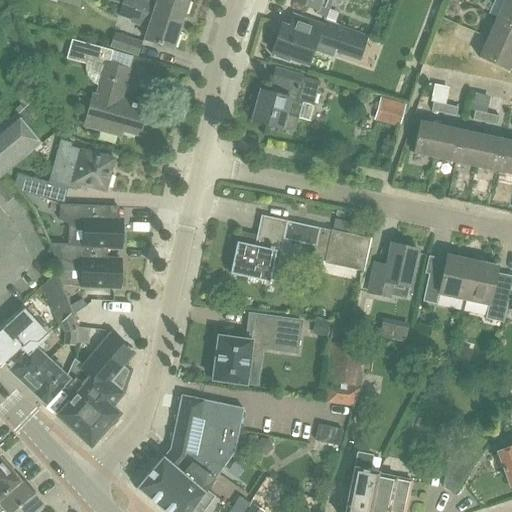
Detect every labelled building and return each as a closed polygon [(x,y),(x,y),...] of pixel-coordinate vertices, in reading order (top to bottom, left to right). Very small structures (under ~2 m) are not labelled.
[(110,0),(122,4),(181,23),(188,0),(157,0),(157,1),(155,0),(110,0)] [(293,0),(316,8),(315,12),(325,16),(331,0),(293,0)] [(504,0),(496,18),(511,25),(511,2),(507,0),(504,0)] [(173,48),(181,23),(122,4),(118,14),(132,19),(131,22),(148,27),(145,39),(173,48)] [(359,59),(367,35),(326,21),(324,25),(301,17),(296,30),(282,25),(273,51),(308,63),(314,44),(359,59)] [(511,25),(496,18),(487,37),(511,48),(511,25)] [(386,26),(373,22),(369,35),(381,40),(386,26)] [(138,56),(143,41),(114,31),(109,46),(138,56)] [(508,70),(511,60),(511,48),(487,37),(479,57),(508,70)] [(139,134),(146,108),(136,106),(137,103),(121,99),(129,69),(108,64),(112,50),(71,39),(66,58),(85,63),(85,67),(86,72),(87,76),(90,80),(94,83),(97,85),(95,92),(93,92),(85,125),(121,135),(123,129),(139,134)] [(309,120),(320,81),(302,76),(275,68),(271,80),(273,81),(270,92),(261,89),(253,120),(281,128),(285,113),(309,120)] [(455,103),(458,86),(442,84),(440,101),(455,103)] [(381,95),(373,118),(398,126),(405,103),(381,95)] [(432,110),(442,114),(446,103),(433,101),(432,110)] [(458,107),(446,103),(442,114),(456,116),(458,107)] [(471,120),(485,123),(486,113),(474,110),(471,120)] [(499,116),(486,113),(485,123),(497,125),(499,116)] [(0,126),(0,177),(42,143),(15,114),(0,126)] [(413,152),(434,157),(441,125),(420,120),(413,152)] [(462,130),(441,125),(434,157),(455,161),(462,130)] [(462,130),(455,161),(475,166),(482,134),(462,130)] [(503,139),(482,134),(475,166),(496,170),(503,139)] [(106,191),(115,158),(72,146),(73,142),(60,138),(48,182),(77,190),(79,184),(106,191)] [(511,173),(511,140),(503,139),(496,170),(511,173)] [(45,181),(17,174),(14,186),(18,190),(40,197),(45,181)] [(60,205),(59,219),(78,225),(82,225),(81,245),(81,248),(106,248),(121,249),(122,221),(107,220),(108,206),(60,205)] [(364,269),(370,238),(261,214),(256,235),(240,231),(231,272),(269,280),(272,263),(278,264),(284,238),(315,245),(312,258),(364,269)] [(410,286),(418,248),(392,243),(386,270),(374,267),(368,291),(390,296),(393,283),(410,286)] [(81,245),(49,244),(57,262),(76,268),(80,268),(80,290),(119,291),(120,261),(106,260),(106,248),(81,248),(81,245)] [(439,293),(464,298),(472,260),(473,255),(459,252),(457,257),(447,254),(444,267),(441,267),(439,275),(429,272),(422,301),(437,304),(439,293)] [(497,265),(472,260),(464,298),(488,304),(485,318),(503,321),(509,294),(497,291),(500,277),(495,276),(497,265)] [(42,286),(57,325),(71,313),(55,274),(42,286)] [(5,361),(25,343),(33,350),(45,339),(45,338),(49,335),(24,308),(0,330),(0,362),(1,364),(5,361)] [(363,312),(354,309),(351,322),(360,324),(363,312)] [(61,322),(65,332),(77,327),(71,313),(61,322)] [(218,335),(212,380),(246,384),(248,371),(254,371),(257,347),(297,352),(299,335),(294,334),(296,320),(254,314),(251,340),(218,335)] [(382,317),(378,336),(405,342),(409,323),(382,317)] [(65,332),(64,343),(75,344),(76,329),(77,327),(65,332)] [(76,329),(75,344),(87,346),(89,331),(76,329)] [(64,384),(76,394),(58,414),(91,444),(108,425),(111,427),(119,418),(116,416),(119,413),(111,406),(123,393),(131,370),(124,363),(132,354),(131,352),(111,335),(82,372),(72,362),(67,376),(64,383),(64,384)] [(11,367),(9,369),(25,383),(48,359),(42,353),(51,345),(45,339),(33,350),(25,343),(5,361),(11,367)] [(331,341),(325,381),(327,402),(354,406),(360,387),(361,387),(366,346),(331,341)] [(46,403),(64,384),(64,383),(67,376),(48,359),(25,383),(46,403)] [(173,452),(170,451),(214,479),(234,451),(243,407),(181,394),(171,449),(173,452)] [(341,427),(318,423),(315,439),(338,445),(341,427)] [(460,437),(455,446),(451,443),(442,486),(454,493),(476,459),(485,445),(471,435),(468,441),(460,437)] [(511,445),(497,451),(509,485),(511,484),(511,445)] [(214,479),(170,451),(146,477),(151,482),(151,491),(146,496),(165,511),(201,511),(194,506),(197,502),(206,508),(215,495),(206,489),(214,479)] [(369,511),(377,473),(378,471),(369,469),(372,455),(357,452),(355,466),(354,466),(344,511),(369,511)] [(0,498),(19,480),(6,466),(0,470),(0,498)] [(404,511),(411,480),(377,473),(369,511),(404,511)] [(1,503),(0,503),(0,511),(31,511),(42,503),(23,482),(22,483),(1,503)] [(240,497),(233,509),(237,511),(243,511),(250,503),(240,497)]
